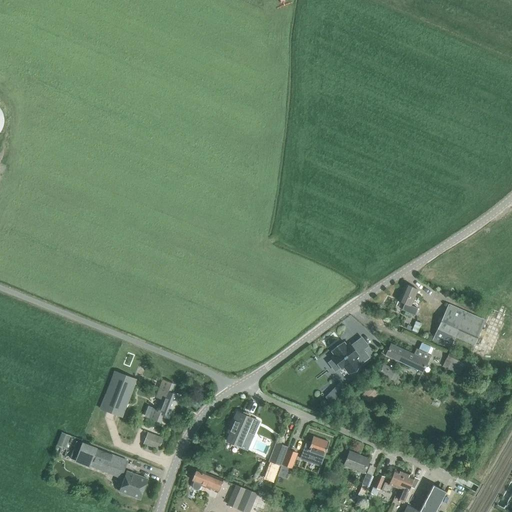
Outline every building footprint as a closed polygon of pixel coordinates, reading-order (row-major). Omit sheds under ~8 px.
[(404,304),(401,310),(414,316),(417,308),(411,305),(417,289),(405,284),(398,301),(404,304)] [(449,348),(454,336),(474,345),(485,320),(448,304),(432,340),(449,348)] [(421,324),(416,322),(412,330),(417,333),(421,324)] [(367,357),(355,341),(350,345),(348,343),(346,345),(343,342),(331,352),(333,355),(331,356),(341,369),(343,367),(347,373),(367,357)] [(399,362),(422,373),(431,355),(416,348),(413,354),(391,344),(385,356),(399,362)] [(442,366),(460,375),(464,368),(474,373),(478,365),(467,360),(449,351),(442,366)] [(98,410),(122,418),(136,380),(114,371),(98,410)] [(159,422),(163,412),(171,415),(178,396),(170,393),(173,384),(163,380),(160,389),(159,388),(155,397),(162,399),(158,409),(156,409),(150,407),(146,417),(159,422)] [(332,402),(337,396),(332,391),(326,396),(332,402)] [(230,433),(226,441),(247,450),(259,422),(249,417),(242,414),(239,413),(239,412),(238,413),(237,412),(230,428),(232,429),(231,434),(230,433)] [(56,444),(56,445),(65,448),(70,435),(61,432),(56,444)] [(143,444),(158,449),(163,438),(148,432),(143,444)] [(301,455),(321,462),(323,456),(324,456),(329,443),(313,437),(309,445),(305,444),(301,455)] [(126,461),(111,456),(78,442),(71,458),(72,460),(77,462),(89,466),(104,473),(107,466),(122,471),(126,461)] [(276,443),(269,461),(280,466),(287,447),(276,443)] [(296,454),(295,453),(287,450),(282,465),(291,468),(296,454)] [(343,465),(364,474),(369,459),(349,451),(343,465)] [(210,489),(218,492),(223,480),(210,474),(209,476),(196,470),(192,480),(194,481),(192,485),(192,487),(192,489),(196,490),(197,489),(199,488),(200,486),(209,490),(210,489)] [(398,488),(404,474),(394,470),(388,484),(384,482),(381,490),(389,494),(392,486),(398,488)] [(119,491),(139,499),(147,479),(127,472),(125,478),(124,478),(119,491)] [(363,495),(367,487),(372,476),(366,473),(361,485),(358,493),(363,495)] [(376,497),(379,489),(384,477),(378,474),(373,487),(370,494),(376,497)] [(405,498),(408,492),(410,486),(416,488),(418,480),(413,478),(404,474),(398,488),(403,490),(398,501),(403,502),(405,498)] [(434,511),(445,491),(441,489),(444,485),(440,483),(437,487),(433,485),(419,511),(407,505),(403,511),(434,511)] [(249,511),(256,495),(235,486),(226,505),(241,511),(249,511)]
